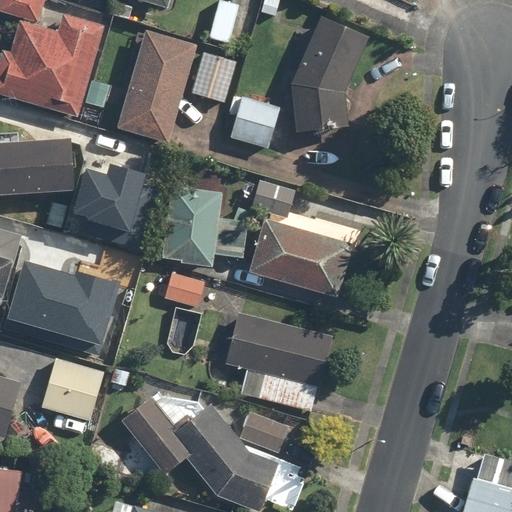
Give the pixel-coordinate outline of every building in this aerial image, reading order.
[(44,0),(3,0),(0,12),(25,20),(22,31),(4,26),(0,40),(0,90),(81,113),(84,104),(102,109),(109,82),(93,77),(109,20),(67,9),(62,27),(39,21),(44,0)] [(242,6),(219,0),(217,0),(207,38),(231,45),(242,6)] [(287,0),(265,0),(261,15),(281,21),(287,0)] [(352,124),(349,91),(373,35),(324,14),(295,83),(300,130),(352,124)] [(200,44),(149,29),(120,127),(172,142),(200,44)] [(227,101),(238,61),(206,51),(194,92),(227,101)] [(285,107),(241,96),(231,136),(274,147),(285,107)] [(0,192),(80,188),(77,135),(23,139),(23,131),(0,132),(0,192)] [(134,247),(157,167),(97,151),(75,230),(134,247)] [(303,190),(261,178),(253,208),(295,219),(303,190)] [(223,217),(226,191),(175,184),(165,257),(184,259),(184,262),(216,266),(218,253),(246,257),(251,220),(249,220),(252,212),(240,208),(236,218),(223,217)] [(72,204),(50,198),(42,226),(64,232),(72,204)] [(360,244),(270,217),(253,274),(344,300),(360,244)] [(0,320),(3,321),(27,236),(0,227),(0,320)] [(28,260),(10,324),(98,349),(119,277),(76,265),(74,273),(28,260)] [(209,281),(173,270),(165,297),(201,308),(209,281)] [(336,335),(241,311),(228,363),(249,368),(243,393),(313,411),(320,386),(323,386),(336,335)] [(110,369),(59,354),(44,406),(95,421),(110,369)] [(0,436),(6,439),(23,379),(0,372),(0,436)] [(179,425),(155,393),(123,417),(166,474),(191,455),(192,459),(195,462),(197,465),(199,468),(202,471),(204,474),(207,477),(209,480),(212,483),(215,486),(218,488),(221,490),(224,493),(228,495),(231,497),(234,499),(238,501),(241,503),(245,504),(249,506),(252,507),(256,508),(260,509),(264,510),(265,511),(270,499),(295,510),(309,477),(284,467),(287,461),(284,460),(280,459),(277,458),(273,456),(270,455),(267,454),(264,452),(260,450),(257,448),(254,446),(251,444),(248,442),(246,440),(243,438),(240,435),(238,433),(235,430),(233,427),(230,425),(228,422),(226,419),(224,416),(222,413),(221,410),(219,406),(217,403),(216,401),(179,425)] [(294,424),(251,409),(242,437),(285,451),(294,424)] [(511,511),(511,459),(481,451),(465,511),(511,511)] [(0,511),(11,511),(19,455),(0,452),(0,511)] [(164,511),(137,504),(136,505),(120,500),(116,511),(164,511)]
